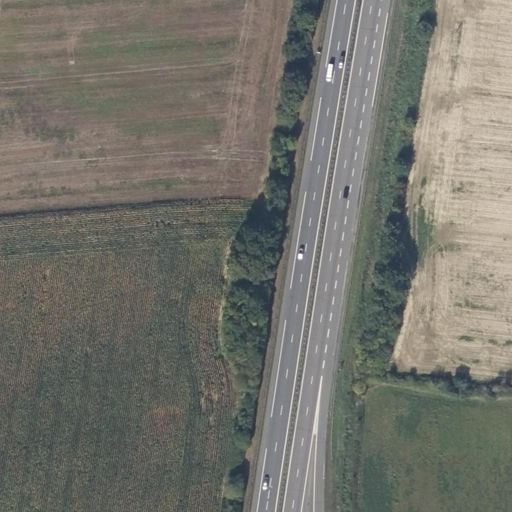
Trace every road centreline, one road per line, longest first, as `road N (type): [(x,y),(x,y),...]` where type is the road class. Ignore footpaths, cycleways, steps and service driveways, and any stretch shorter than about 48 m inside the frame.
road 1 (trunk): [(346,0),(266,511)]
road 2 (trunk): [(313,375),(372,0)]
road 3 (trunk): [(292,511),(313,375)]
road 4 (trunk): [(318,511),(313,375)]
